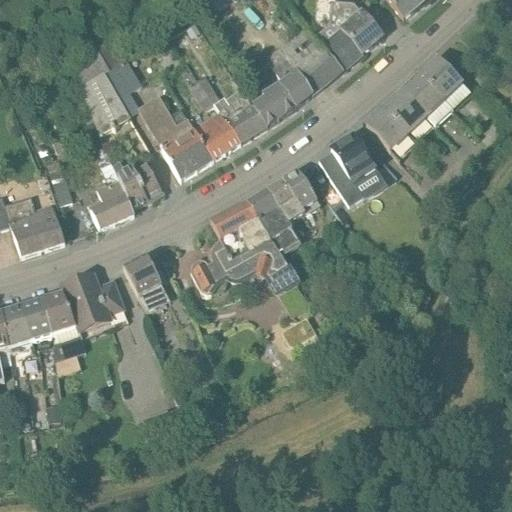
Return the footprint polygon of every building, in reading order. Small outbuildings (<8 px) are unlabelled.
[(422,9),(414,0),(383,0),(383,1),(404,25),(422,9)] [(414,0),(422,9),(432,0),(414,0)] [(346,73),(383,42),(354,7),(346,14),(342,10),(325,24),(337,38),(325,48),(346,73)] [(187,32),(193,41),(201,36),(195,27),(187,32)] [(267,105),(255,114),(267,132),(296,113),(343,75),(309,32),(292,46),(264,64),(282,91),(264,102),(267,105)] [(82,91),(105,78),(126,65),(114,43),(71,70),(82,91)] [(421,80),(445,106),(462,89),(438,64),(421,80)] [(126,65),(105,78),(120,104),(141,91),(126,65)] [(105,78),(82,91),(79,93),(81,95),(90,118),(93,124),(100,141),(130,123),(120,104),(105,78)] [(403,97),(427,123),(445,106),(421,80),(403,97)] [(206,82),(198,87),(214,110),(221,104),(206,82)] [(214,110),(198,87),(197,85),(188,91),(205,116),(214,110)] [(385,114),(409,140),(427,123),(403,97),(385,114)] [(71,104),(78,119),(87,115),(80,100),(71,104)] [(219,117),(241,149),(267,132),(255,114),(245,100),(219,117)] [(181,186),(214,165),(194,134),(188,123),(177,130),(159,101),(137,115),(181,186)] [(409,140),(385,114),(366,132),(391,157),(409,140)] [(194,134),(214,165),(241,149),(219,117),(194,134)] [(90,118),(84,121),(87,127),(92,125),(90,118)] [(34,126),(27,129),(30,136),(37,133),(34,126)] [(38,134),(31,137),(34,145),(41,142),(38,134)] [(43,141),(34,145),(38,153),(46,150),(43,141)] [(362,203),(363,205),(385,191),(353,142),(332,155),(333,157),(319,166),(348,212),(362,203)] [(45,151),(38,154),(40,161),(48,158),(45,151)] [(103,151),(97,154),(100,160),(106,158),(103,151)] [(50,158),(43,161),(46,169),(53,166),(50,158)] [(64,185),(58,166),(47,170),(60,212),(74,207),(66,184),(64,185)] [(131,216),(118,183),(111,168),(102,172),(109,190),(97,196),(101,205),(88,210),(91,218),(99,236),(134,221),(131,216)] [(118,183),(131,216),(148,206),(151,207),(163,199),(147,172),(133,180),(130,175),(118,183)] [(298,177),(283,186),(301,214),(305,219),(319,211),(298,177)] [(267,196),(289,231),(304,221),(303,220),(305,219),(301,214),(283,186),(267,196)] [(247,208),(281,262),(301,250),(289,235),(287,232),(289,231),(267,196),(247,208)] [(5,211),(3,203),(0,203),(0,235),(10,232),(21,263),(64,249),(51,210),(35,215),(31,203),(5,211)] [(281,262),(247,208),(211,227),(220,245),(215,248),(212,253),(210,257),(210,260),(211,264),(212,266),(207,269),(203,266),(201,265),(197,266),(195,267),(192,270),(191,274),(191,277),(200,296),(202,299),(205,300),(210,301),(212,301),(214,296),(217,293),(222,290),(227,286),(228,288),(235,290),(240,289),(256,282),(265,285),(277,303),(279,302),(292,323),(310,312),(297,291),(301,289),(291,270),(287,272),(281,262)] [(147,318),(171,307),(164,296),(146,262),(123,274),(147,318)] [(62,292),(65,299),(80,340),(113,328),(110,320),(124,315),(113,287),(98,293),(93,281),(62,292)] [(43,306),(54,342),(60,365),(86,357),(80,340),(65,299),(43,306)] [(54,342),(43,306),(21,313),(31,348),(54,342)] [(31,348),(21,313),(2,319),(10,355),(31,348)] [(0,319),(0,385),(5,385),(0,361),(0,356),(10,355),(2,319),(0,319)] [(304,322),(288,331),(297,347),(313,338),(304,322)] [(61,426),(59,409),(47,411),(48,427),(61,426)] [(146,450),(190,434),(182,411),(137,427),(146,450)] [(38,464),(25,466),(27,479),(40,477),(38,464)]
